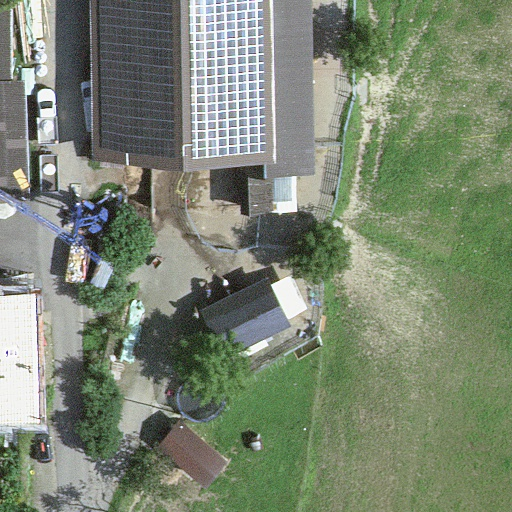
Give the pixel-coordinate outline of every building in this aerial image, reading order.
[(17,0),(0,0),(0,195),(31,195),(30,73),(19,73),(17,0)] [(92,0),(95,154),(268,151),(268,168),(318,168),(314,0),(92,0)] [(266,278),(207,306),(227,349),(287,321),(266,278)] [(0,409),(37,409),(35,281),(0,281),(0,409)] [(177,408),(164,436),(211,458),(225,431),(177,408)]
